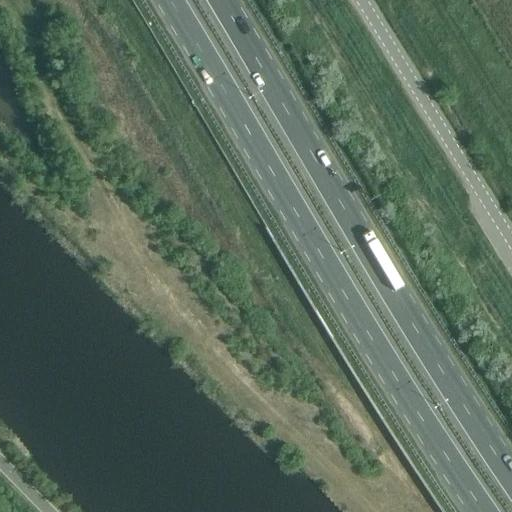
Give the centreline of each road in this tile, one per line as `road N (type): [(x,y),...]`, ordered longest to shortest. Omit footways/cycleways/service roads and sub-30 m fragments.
road 1 (trunk): [(168,0),(478,511)]
road 2 (trunk): [(511,479),(217,0)]
road 3 (unclassified): [(511,248),(359,0)]
